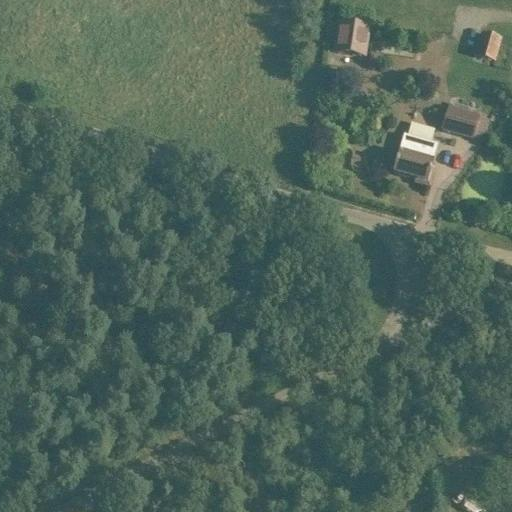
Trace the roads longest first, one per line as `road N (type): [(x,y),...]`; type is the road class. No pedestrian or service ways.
road 1 (unclassified): [(391,229),(0,101)]
road 2 (unclassified): [(61,511),(372,353)]
road 3 (unclassified): [(372,353),(511,288)]
road 4 (unclassified): [(372,353),(394,317),(409,263),(391,229)]
road 5 (unclassified): [(511,255),(391,229)]
